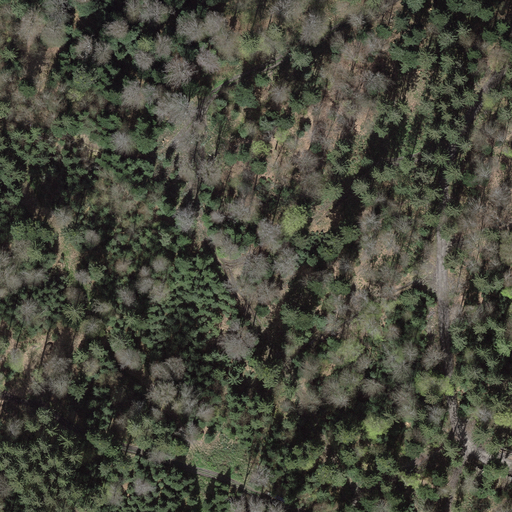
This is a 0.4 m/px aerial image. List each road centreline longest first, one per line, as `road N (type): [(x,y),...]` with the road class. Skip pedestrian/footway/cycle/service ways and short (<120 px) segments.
road 1 (track): [(511,53),(454,137),(441,204),(452,406),(475,451),(511,466)]
road 2 (track): [(307,511),(0,392)]
road 3 (track): [(381,0),(223,83),(165,154)]
road 4 (track): [(459,428),(412,458),(368,511)]
